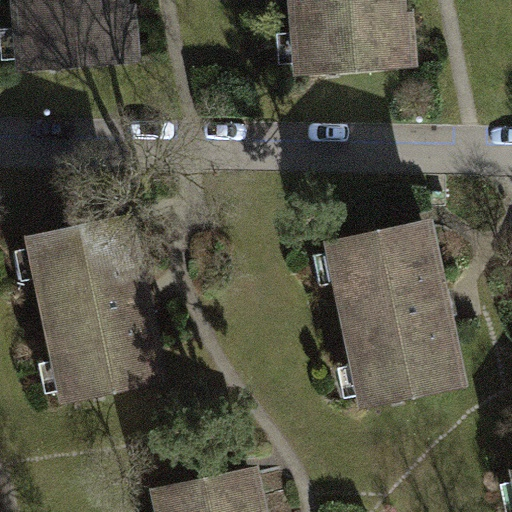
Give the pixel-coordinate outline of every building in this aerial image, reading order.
[(18,0),(23,71),(143,63),(138,0),(18,0)] [(294,0),(299,67),(418,59),(414,0),(294,0)] [(345,240),(376,417),(484,398),(452,221),(345,240)] [(35,243),(67,419),(174,401),(143,224),(35,243)] [(157,500),(159,511),(263,511),(258,481),(157,500)]
